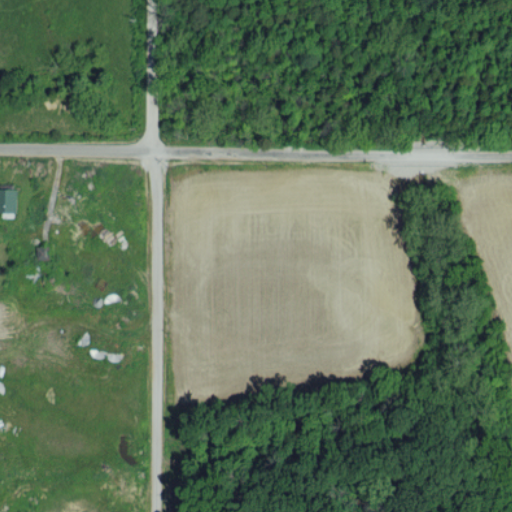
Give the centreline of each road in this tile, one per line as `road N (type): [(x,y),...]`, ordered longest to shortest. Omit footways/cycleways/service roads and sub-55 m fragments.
road 1 (residential): [(155,511),(156,0)]
road 2 (residential): [(155,135),(511,138)]
road 3 (residential): [(155,135),(0,135)]
